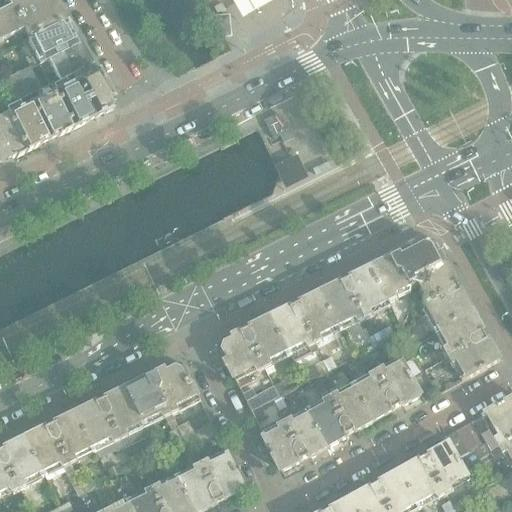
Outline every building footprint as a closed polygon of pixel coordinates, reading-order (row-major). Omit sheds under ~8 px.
[(66,23),(54,1),(52,0),(0,0),(0,1),(6,11),(0,14),(0,43),(19,34),(25,43),(66,23)] [(283,0),(226,0),(239,24),(283,0)] [(230,37),(228,19),(210,21),(212,39),(230,37)] [(76,47),(72,38),(73,35),(74,35),(66,23),(25,43),(19,46),(26,61),(31,58),(36,67),(46,62),(76,47)] [(86,124),(103,115),(103,116),(111,112),(114,102),(80,45),(76,47),(46,62),(56,83),(49,87),(71,132),(86,125),(86,124)] [(39,148),(39,147),(57,139),(71,132),(49,87),(39,92),(28,70),(2,83),(5,89),(13,105),(1,110),(4,115),(24,155),(39,148)] [(24,155),(4,115),(0,116),(0,164),(11,159),(15,160),(24,155)] [(285,129),(278,116),(265,122),(274,141),(292,132),(290,127),(285,129)] [(303,175),(296,160),(281,167),(288,182),(303,175)] [(422,289),(426,278),(446,266),(434,243),(429,242),(371,270),(389,306),(398,302),(396,299),(418,288),(422,289)] [(473,314),(460,290),(446,266),(426,278),(422,289),(421,292),(426,300),(424,304),(426,308),(424,309),(437,334),(473,314)] [(372,315),(389,306),(371,270),(321,295),(339,331),(356,323),(358,326),(374,318),(372,315)] [(321,340),(339,331),(321,295),(271,320),(289,356),(290,356),(294,365),(318,352),(316,347),(323,344),(321,340)] [(500,362),(487,338),(473,314),(437,334),(447,351),(443,353),(451,367),(455,365),(456,368),(454,369),(462,384),(500,362)] [(272,365),(289,356),(271,320),(220,345),(219,349),(240,391),(257,382),(255,378),(266,373),(268,378),(276,373),(274,368),(272,365)] [(394,339),(400,329),(398,324),(379,335),(384,344),(394,339)] [(423,374),(415,359),(403,366),(411,380),(423,374)] [(329,374),(324,363),(314,369),(319,379),(329,374)] [(375,424),(421,398),(416,389),(411,380),(403,366),(402,364),(387,373),(385,369),(370,378),(371,381),(356,390),(375,424)] [(171,418),(201,403),(183,367),(178,365),(127,391),(145,427),(161,419),(163,423),(166,422),(172,434),(169,435),(177,451),(182,448),(185,447),(171,418)] [(424,373),(423,374),(411,380),(416,389),(429,382),(424,373)] [(288,395),(282,384),(273,388),(279,399),(288,395)] [(251,414),(279,399),(273,388),(256,398),(246,403),(251,414)] [(337,395),(333,388),(326,392),(329,399),(337,395)] [(375,424),(356,390),(340,399),(338,396),(323,404),(325,407),(310,416),(329,449),(375,424)] [(145,427),(127,391),(76,416),(94,452),(98,451),(101,458),(114,451),(118,452),(125,448),(132,462),(139,458),(130,440),(132,439),(130,435),(145,427)] [(253,391),(242,396),(246,403),(256,398),(253,391)] [(511,401),(485,417),(499,441),(495,443),(499,450),(490,456),(495,465),(508,457),(511,464),(511,401)] [(289,413),(285,405),(277,409),(282,417),(289,413)] [(80,459),(94,452),(76,416),(26,441),(44,477),(48,483),(66,474),(78,500),(86,496),(81,486),(72,468),(82,463),(80,459)] [(329,449),(310,416),(296,424),(294,420),(277,430),(279,433),(265,441),(281,474),(310,460),(329,449)] [(189,424),(179,429),(187,446),(191,443),(194,442),(191,437),(194,435),(189,424)] [(196,447),(217,436),(212,426),(194,435),(191,437),(194,442),(196,447)] [(478,448),(466,427),(445,439),(449,446),(468,481),(476,477),(471,467),(490,456),(484,445),(478,448)] [(224,449),(217,436),(196,447),(194,442),(191,443),(194,450),(199,447),(205,459),(224,449)] [(44,477),(26,441),(0,453),(0,498),(11,493),(12,497),(30,488),(28,485),(44,477)] [(197,456),(194,450),(191,443),(187,446),(185,447),(182,448),(189,461),(197,456)] [(468,482),(468,481),(449,446),(400,474),(420,509),(436,500),(438,504),(454,495),(451,491),(468,482)] [(194,511),(205,511),(246,492),(229,459),(212,468),(211,464),(196,471),(198,475),(181,483),(194,511)] [(118,466),(107,472),(111,480),(122,475),(118,466)] [(132,472),(129,466),(122,470),(125,476),(132,472)] [(158,479),(155,472),(146,476),(149,483),(158,479)] [(414,511),(420,509),(400,474),(352,501),(357,511),(414,511)] [(134,491),(127,476),(119,480),(126,495),(134,491)] [(97,490),(93,481),(81,486),(86,496),(97,490)] [(194,511),(181,483),(163,493),(160,488),(145,496),(147,500),(132,507),(133,511),(194,511)] [(109,503),(102,489),(94,493),(101,507),(109,503)] [(499,511),(487,490),(477,495),(484,508),(499,511)] [(87,511),(81,500),(70,505),(73,511),(87,511)] [(357,511),(352,501),(341,507),(330,511),(357,511)] [(454,511),(449,503),(441,508),(443,511),(454,511)]
